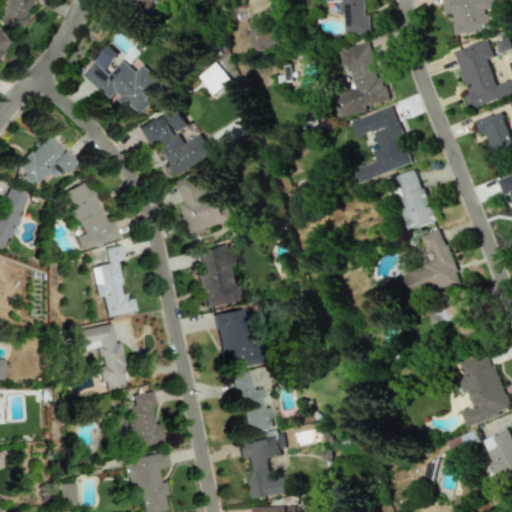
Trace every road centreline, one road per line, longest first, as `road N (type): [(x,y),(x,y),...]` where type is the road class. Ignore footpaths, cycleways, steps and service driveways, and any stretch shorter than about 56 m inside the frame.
road 1 (residential): [(217,511),(152,215),(116,152),(35,73)]
road 2 (residential): [(511,308),(422,68),(406,0)]
road 3 (residential): [(0,115),(51,54),(80,0)]
